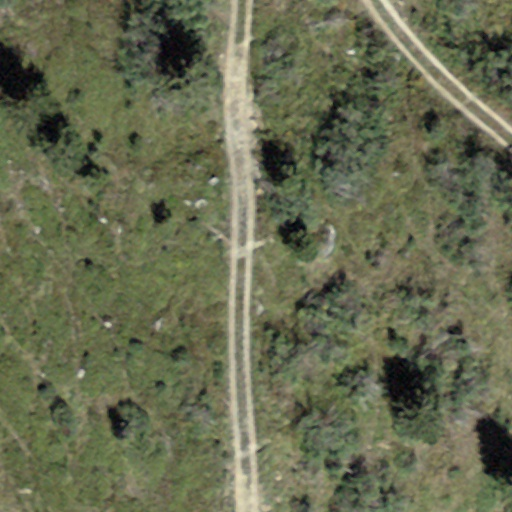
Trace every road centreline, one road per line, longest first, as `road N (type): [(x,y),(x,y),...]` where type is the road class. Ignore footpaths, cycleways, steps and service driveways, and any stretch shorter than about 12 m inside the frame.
road 1 (track): [(243,0),(236,127),(245,204),(247,511)]
road 2 (track): [(511,138),(428,64),(377,0)]
